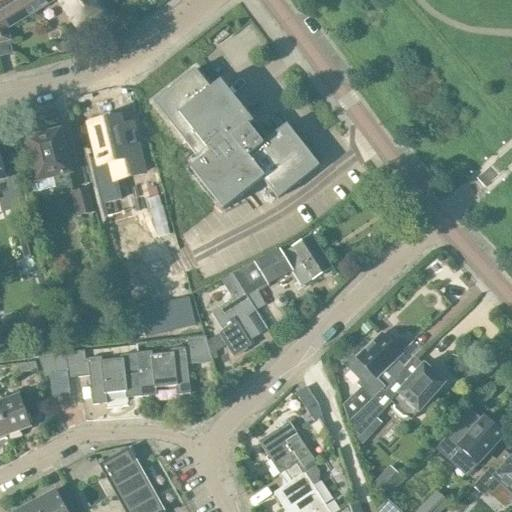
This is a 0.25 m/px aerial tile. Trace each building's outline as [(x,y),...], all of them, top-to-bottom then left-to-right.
[(107,16),(106,15),(106,14),(97,0),(21,0),(0,13),(0,43),(7,42),(3,25),(25,11),(29,18),(48,6),(45,1),(47,0),(58,0),(79,32),(91,24),(92,27),(96,26),(102,22),(106,18),(107,16)] [(0,0),(0,13),(21,0),(0,0)] [(9,42),(0,43),(0,57),(0,58),(9,56),(11,51),(9,42)] [(210,89),(195,69),(153,102),(199,161),(189,169),(223,211),(262,180),(277,199),(319,166),(286,125),(267,140),(220,81),(210,89)] [(143,173),(136,145),(137,145),(136,141),(135,142),(133,135),(134,134),(134,133),(133,133),(131,125),(121,128),(119,119),(90,126),(98,157),(90,159),(101,205),(121,200),(116,180),(143,173)] [(72,190),(58,133),(41,137),(40,135),(29,138),(30,143),(28,143),(35,171),(26,173),(28,182),(29,182),(32,193),(55,187),(56,193),(72,190)] [(3,174),(0,160),(0,203),(2,211),(23,206),(14,172),(3,174)] [(76,217),(94,213),(88,189),(70,193),(76,217)] [(232,273),(246,296),(256,291),(257,293),(268,287),(267,284),(291,271),(301,286),(311,280),(311,281),(331,268),(311,236),(291,249),(292,250),(283,255),(279,250),(254,263),(253,263),(232,273)] [(33,244),(22,247),(25,258),(36,256),(33,244)] [(246,296),(232,273),(221,278),(234,299),(211,313),(222,331),(218,335),(233,358),(251,346),(249,342),(259,335),(247,317),(256,311),(246,296)] [(188,333),(198,331),(195,320),(185,323),(188,333)] [(365,322),(359,328),(365,335),(371,329),(365,322)] [(349,425),(414,358),(413,357),(405,367),(397,359),(401,355),(393,347),(394,342),(388,337),(384,338),(381,334),(357,357),(355,354),(344,365),(361,381),(358,384),(362,388),(343,407),(349,425)] [(187,365),(212,362),(206,337),(186,339),(187,348),(137,353),(143,397),(155,396),(155,398),(157,398),(156,388),(175,386),(176,396),(190,394),(187,365)] [(143,397),(137,353),(88,359),(87,351),(37,357),(45,378),(55,372),(67,371),(69,389),(70,389),(69,379),(90,376),(93,406),(106,405),(105,394),(125,392),(126,402),(128,402),(128,399),(143,397)] [(414,358),(349,425),(358,449),(372,434),(366,429),(390,403),(394,406),(394,411),(401,418),(406,417),(410,421),(423,407),(422,407),(442,384),(430,373),(432,371),(423,364),(423,365),(414,358)] [(37,371),(36,365),(35,362),(16,364),(20,376),(37,371)] [(314,422),(322,417),(318,405),(306,387),(295,394),(314,422)] [(0,401),(0,413),(8,436),(31,428),(24,410),(25,409),(27,406),(27,402),(26,399),(25,396),(22,394),(19,392),(16,392),(12,392),(9,398),(10,398),(0,401)] [(469,411),(435,448),(447,459),(455,451),(473,469),(480,462),(504,435),(484,417),(481,421),(469,411)] [(0,439),(8,436),(0,413),(0,439)] [(304,473),(316,465),(289,423),(258,443),(279,475),(297,463),(304,473)] [(161,511),(127,449),(98,465),(124,511),(161,511)] [(511,457),(511,458),(504,451),(471,486),(484,498),(487,495),(491,498),(502,486),(511,494),(511,457)] [(317,466),(316,465),(304,473),(297,463),(279,475),(279,476),(285,486),(273,494),(285,511),(319,511),(318,510),(329,502),(317,482),(312,486),(304,474),(317,466)] [(390,468),(372,488),(384,499),(402,480),(390,468)] [(36,511),(66,511),(55,491),(32,504),(36,511)] [(403,511),(440,511),(448,504),(436,492),(418,510),(400,493),(392,501),(403,511)] [(378,511),(400,511),(387,499),(376,510),(378,511)] [(349,506),(350,511),(360,511),(358,503),(349,506)]
